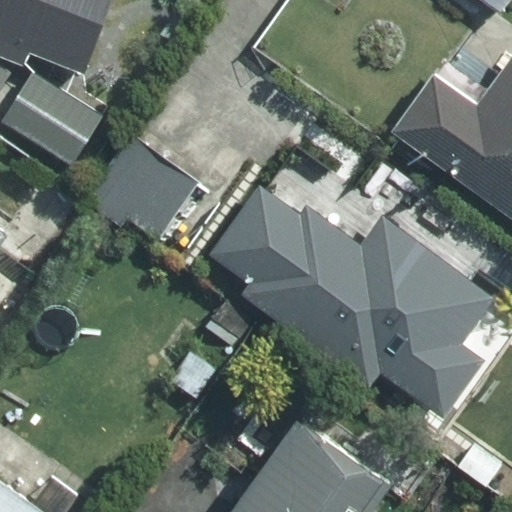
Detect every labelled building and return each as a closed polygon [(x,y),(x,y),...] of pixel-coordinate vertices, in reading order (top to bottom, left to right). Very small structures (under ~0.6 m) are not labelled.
[(78,66),(101,0),(0,0),(0,54),(20,62),(25,48),(78,66)] [(433,57),(384,125),(511,216),(511,48),(507,45),(476,87),(433,57)] [(26,68),(0,108),(0,119),(68,162),(98,114),(26,68)] [(124,134),(82,192),(150,242),(192,182),(124,134)] [(243,276),(232,291),(354,379),(365,365),(425,407),(463,355),(441,339),(475,293),(368,217),(348,243),(294,205),(289,211),(251,183),(204,249),(243,276)] [(236,310),(218,297),(204,316),(223,329),(236,310)] [(344,511),(346,511),(347,511),(358,511),(380,482),(283,415),(216,508),(221,511),(344,511)] [(0,511),(59,511),(66,502),(36,480),(20,503),(0,488),(0,511)]
